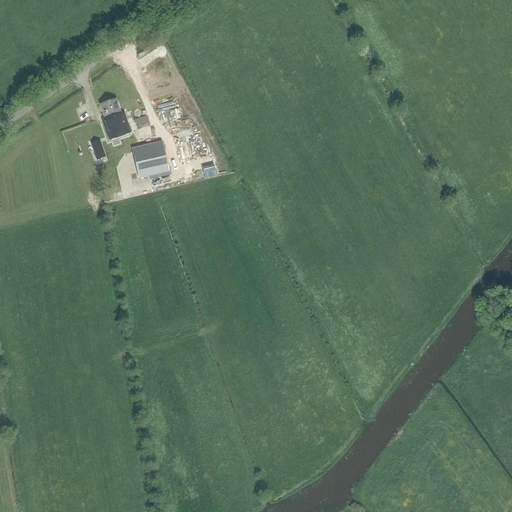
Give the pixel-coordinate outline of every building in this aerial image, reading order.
[(108,140),(130,132),(123,113),(121,114),(116,99),(99,105),(105,122),(102,123),(108,140)] [(145,116),(134,120),(137,130),(149,126),(145,116)] [(187,138),(189,159),(198,159),(196,138),(187,138)] [(99,141),(90,144),(94,156),(103,153),(99,141)] [(128,173),(132,172),(133,179),(169,171),(162,142),(127,150),(127,151),(123,152),(123,153),(113,155),(117,171),(127,168),(128,173)]
